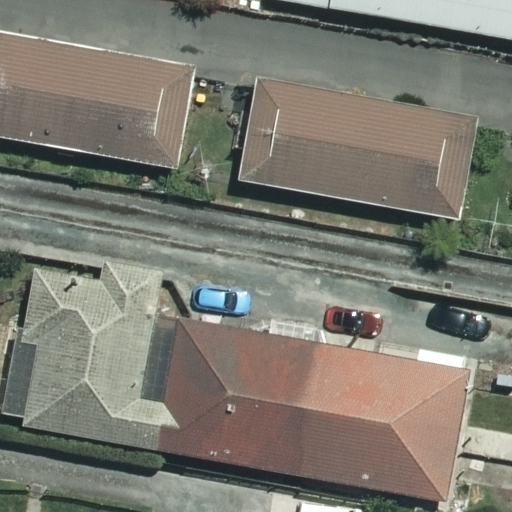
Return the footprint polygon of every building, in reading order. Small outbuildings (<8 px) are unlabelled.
[(511,0),(286,0),(286,3),(511,39),(511,0)] [(204,74),(0,37),(0,138),(187,172),(204,74)] [(490,125),(270,88),(254,186),(474,222),(490,125)] [(2,420),(170,452),(178,409),(152,404),(167,320),(116,310),(120,287),(49,274),(34,355),(15,351),(2,420)] [(178,409),(170,452),(460,507),(484,380),(194,325),(178,409)] [(0,406),(8,354),(0,353),(0,406)]
